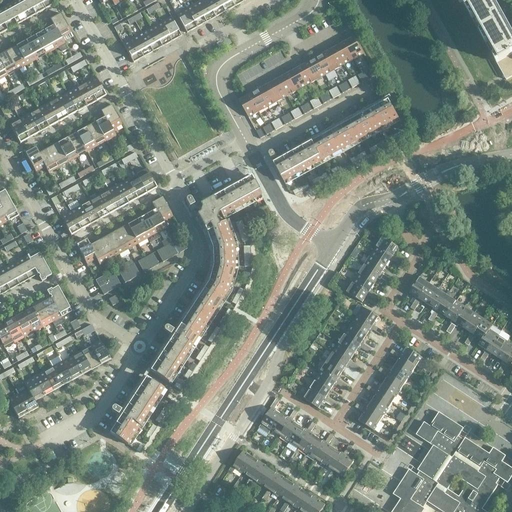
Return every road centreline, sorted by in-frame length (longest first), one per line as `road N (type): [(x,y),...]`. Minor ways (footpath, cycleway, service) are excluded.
road 1 (tertiary): [(329,244),(154,511)]
road 2 (tertiary): [(163,511),(335,248)]
road 3 (residential): [(139,346),(93,313),(0,144)]
road 4 (residential): [(174,180),(75,0)]
road 5 (residential): [(139,346),(197,256),(174,180)]
road 6 (residential): [(401,321),(383,309),(418,252),(387,196)]
road 7 (residential): [(252,153),(375,85)]
road 8 (tertiary): [(511,148),(447,155),(383,189)]
road 9 (tertiary): [(387,196),(452,162),(511,155)]
road 10 (residential): [(333,425),(401,321)]
road 11 (tertiary): [(329,244),(287,214),(252,153)]
road 12 (residential): [(401,321),(502,387)]
